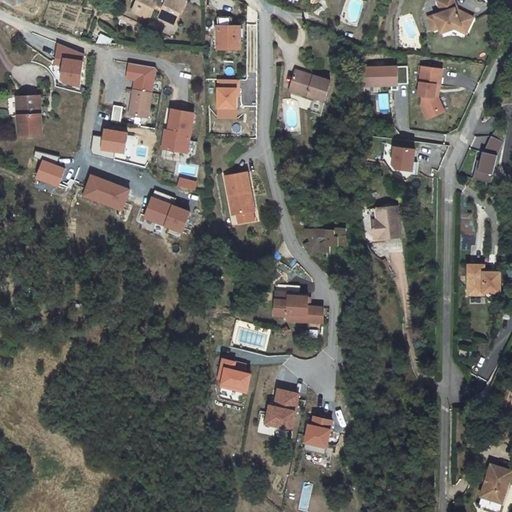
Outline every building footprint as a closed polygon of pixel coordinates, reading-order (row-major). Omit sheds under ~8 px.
[(159,16),(175,24),(186,1),(184,0),(137,0),(135,6),(152,14),(155,7),(162,10),(159,16)] [(455,0),(438,0),(442,12),(429,17),(433,30),(440,28),(441,33),(452,29),(455,28),(461,26),(468,29),(474,17),(462,11),(458,13),(456,8),(458,7),(455,0)] [(152,14),(135,6),(132,11),(150,19),(152,14)] [(218,48),(240,47),(240,27),(218,27),(218,48)] [(59,82),(80,86),(86,50),(57,45),(53,65),(62,66),(59,82)] [(113,48),(110,56),(126,63),(129,55),(113,48)] [(370,87),(408,85),(408,63),(369,64),(370,87)] [(443,109),(438,98),(435,97),(437,84),(440,85),(441,85),(443,69),(420,66),(418,82),(420,83),(419,96),(423,96),(422,105),(426,116),(443,109)] [(308,96),(326,100),(331,80),(296,70),(291,86),(309,92),(308,96)] [(239,89),(240,79),(218,79),(218,108),(237,108),(237,96),(237,89),(239,89)] [(309,92),(291,86),(290,90),(308,96),(309,92)] [(143,110),(149,111),(152,93),(134,89),(130,115),(142,117),(143,110)] [(18,112),(19,135),(42,134),(40,96),(19,97),(20,112),(18,112)] [(188,154),(196,111),(168,107),(161,150),(167,151),(166,158),(181,161),(182,153),(188,154)] [(427,118),(444,111),(443,109),(426,116),(427,118)] [(401,114),(388,123),(393,131),(407,123),(401,114)] [(414,172),(417,148),(394,144),(390,168),(414,172)] [(234,215),(256,211),(249,172),(224,176),(228,196),(230,195),(234,215)] [(123,211),(131,188),(91,173),(83,197),(123,211)] [(183,233),(192,210),(152,195),(143,219),(183,233)] [(392,236),(402,236),(399,205),(378,207),(362,209),(366,243),(375,242),(375,234),(392,233),(392,236)] [(331,245),(349,245),(348,226),(306,228),(307,253),(332,252),(331,245)] [(393,271),(385,258),(381,260),(388,274),(393,271)] [(499,291),(500,271),(484,271),(484,264),(468,264),(468,286),(483,286),(483,291),(484,291),(499,291)] [(20,292),(37,299),(40,292),(23,285),(20,292)] [(483,291),(483,286),(468,286),(468,293),(484,294),(484,291),(483,291)] [(290,294),(290,292),(276,291),(275,314),(288,315),(289,315),(289,313),(308,314),(308,320),(307,332),(323,332),(324,321),(324,306),(309,305),(310,295),(299,295),(290,294)] [(284,336),(291,332),(287,326),(281,329),(284,336)] [(221,388),(250,391),(252,369),(223,366),(221,388)] [(293,429),(300,392),(273,387),(266,424),(293,429)] [(328,448),(334,418),(311,414),(305,443),(328,448)] [(510,471),(489,464),(484,477),(482,483),(478,496),(479,497),(499,504),(510,471)]
